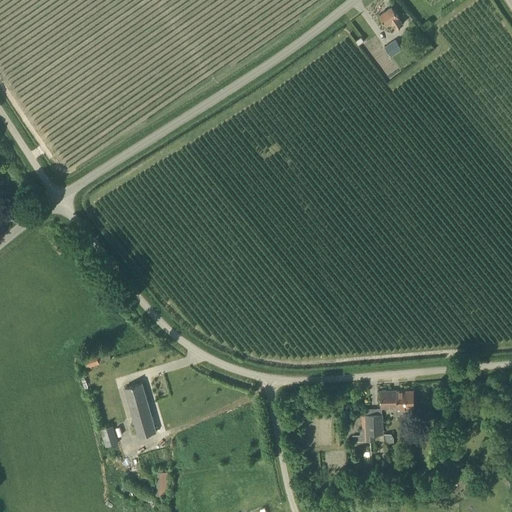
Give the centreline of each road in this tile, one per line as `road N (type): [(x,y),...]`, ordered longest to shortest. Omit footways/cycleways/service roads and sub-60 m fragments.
road 1 (unclassified): [(511,366),(296,384),(254,378),(165,321),(61,198)]
road 2 (unclassified): [(61,198),(309,39),(355,0)]
